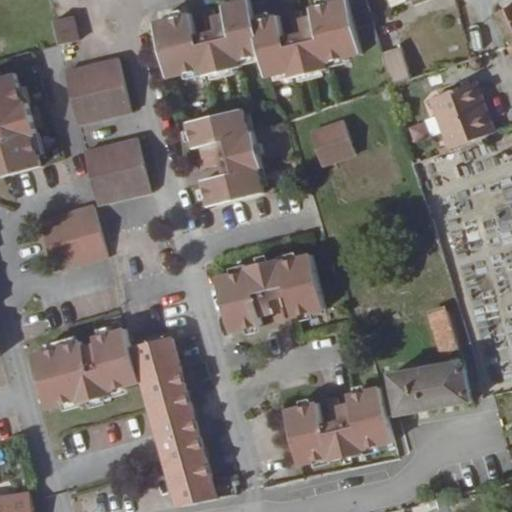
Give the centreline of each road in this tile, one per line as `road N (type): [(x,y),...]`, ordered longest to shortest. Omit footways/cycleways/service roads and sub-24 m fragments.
road 1 (residential): [(257,511),(124,4),(139,0)]
road 2 (residential): [(257,511),(505,451)]
road 3 (residential): [(0,292),(60,511)]
